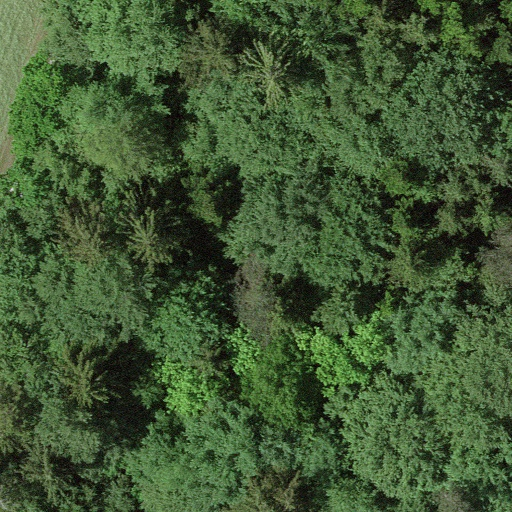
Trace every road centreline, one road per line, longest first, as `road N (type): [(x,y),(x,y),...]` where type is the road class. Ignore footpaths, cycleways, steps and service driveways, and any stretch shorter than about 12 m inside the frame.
road 1 (track): [(41,163),(147,178),(398,259),(511,279)]
road 2 (track): [(0,272),(89,0)]
